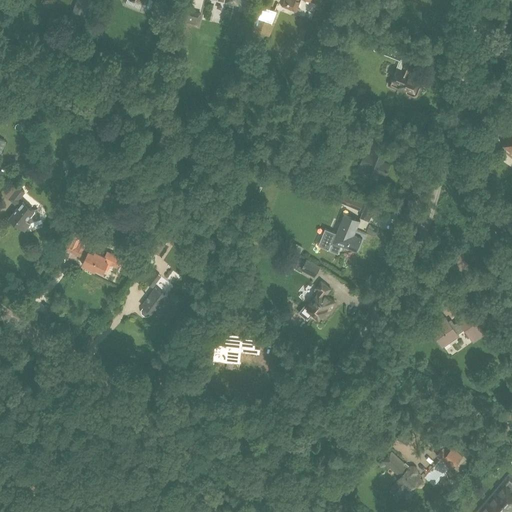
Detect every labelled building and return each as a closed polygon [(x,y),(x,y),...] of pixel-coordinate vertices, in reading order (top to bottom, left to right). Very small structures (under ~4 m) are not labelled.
[(83,22),(91,0),(78,0),(71,18),(83,22)] [(283,0),(281,6),(295,11),(299,0),(309,0),(315,2),(315,0),(283,0)] [(247,38),(254,40),(256,35),(263,38),(265,34),(270,36),(275,24),(270,22),(275,11),(264,6),(260,16),(255,14),(250,27),(251,28),(247,38)] [(292,16),(302,23),(309,13),(299,6),(292,16)] [(181,22),(199,27),(202,12),(185,8),(181,22)] [(135,17),(150,21),(152,14),(136,10),(135,17)] [(298,34),(304,37),(307,30),(301,28),(298,34)] [(399,61),(406,46),(405,46),(374,44),(374,51),(399,61)] [(414,59),(412,58),(409,57),(408,56),(407,57),(406,58),(401,71),(396,69),(393,77),(392,77),(389,84),(390,85),(398,88),(412,94),(414,94),(415,93),(416,92),(422,79),(412,75),(411,77),(408,75),(412,64),(414,59)] [(320,130),(326,137),(336,129),(330,122),(320,130)] [(511,129),(501,142),(511,150),(511,129)] [(358,169),(378,177),(380,174),(386,176),(388,171),(391,163),(384,160),(386,153),(381,151),(384,142),(370,137),(358,169)] [(0,170),(0,172),(13,181),(17,175),(2,166),(0,170)] [(349,206),(361,211),(364,202),(353,197),(338,191),(329,187),(328,189),(317,185),(313,193),(325,198),(326,196),(349,206)] [(9,218),(23,229),(25,227),(26,228),(28,224),(29,222),(30,222),(42,218),(38,208),(33,210),(18,198),(24,191),(18,187),(9,198),(18,205),(9,218)] [(344,214),(336,234),(325,229),(318,247),(337,255),(341,245),(356,251),(361,238),(353,235),(359,220),(344,214)] [(234,233),(245,236),(247,227),(236,224),(234,233)] [(162,235),(168,239),(169,239),(174,232),(167,227),(162,235)] [(79,234),(72,231),(69,236),(76,239),(79,234)] [(96,267),(102,271),(107,260),(116,265),(120,257),(106,250),(103,255),(93,250),(92,252),(86,249),(86,250),(84,249),(86,244),(79,241),(74,252),(85,257),(82,264),(94,270),(96,267)] [(270,252),(277,256),(280,249),(274,245),(270,252)] [(279,264),(293,271),(300,256),(287,249),(279,264)] [(300,270),(314,277),(320,267),(306,259),(304,262),(300,270)] [(146,282),(153,287),(162,276),(154,270),(146,282)] [(317,292),(308,303),(307,302),(298,312),(307,320),(313,312),(320,317),(328,308),(329,309),(335,301),(326,294),(331,288),(322,280),(314,290),(317,292)] [(157,309),(169,318),(179,305),(167,296),(168,296),(156,287),(142,305),(144,306),(141,309),(142,313),(145,316),(149,315),(151,312),(154,314),(157,309)] [(430,327),(442,345),(457,334),(465,328),(473,341),(487,331),(472,309),(458,319),(459,320),(451,326),(445,317),(430,327)] [(213,360),(240,363),(240,359),(242,347),(254,349),(256,335),(242,333),(242,336),(216,333),(213,360)] [(439,457),(452,469),(464,457),(453,447),(448,451),(444,447),(436,455),(439,457)] [(391,488),(398,494),(407,485),(410,488),(414,483),(418,487),(421,487),(425,484),(425,482),(420,477),(421,475),(418,472),(418,468),(414,465),(409,466),(393,451),(385,459),(402,475),(399,477),(400,478),(391,488)] [(511,490),(503,483),(478,511),(507,511),(511,506),(511,490)]
